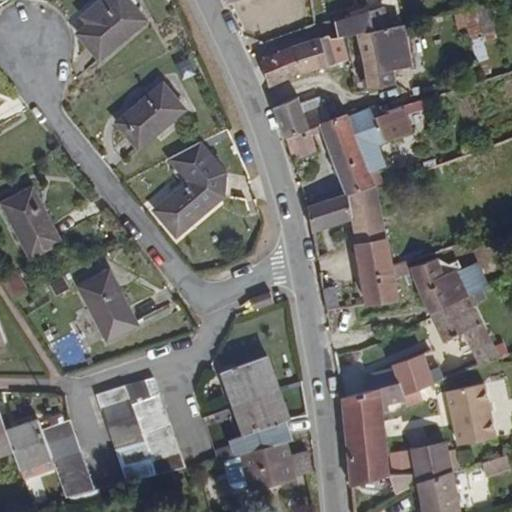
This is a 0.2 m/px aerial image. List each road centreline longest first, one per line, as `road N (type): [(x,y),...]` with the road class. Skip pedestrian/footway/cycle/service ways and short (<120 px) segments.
road 1 (residential): [(202,298),(51,108),(29,42)]
road 2 (unclassified): [(300,264),(273,153),(206,0)]
road 3 (residential): [(202,298),(213,321),(202,348),(63,385),(0,381)]
road 4 (unclassified): [(337,511),(300,264)]
